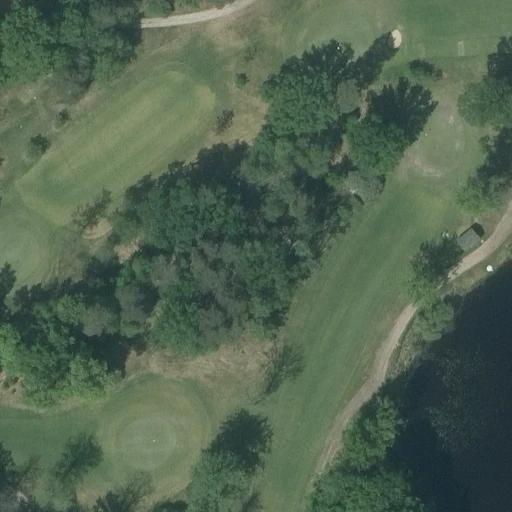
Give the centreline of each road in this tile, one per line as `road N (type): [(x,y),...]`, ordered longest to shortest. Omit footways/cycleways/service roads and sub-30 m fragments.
road 1 (track): [(403,511),(379,438),(380,349),(408,274),(497,199),(511,176)]
road 2 (track): [(0,34),(137,0)]
